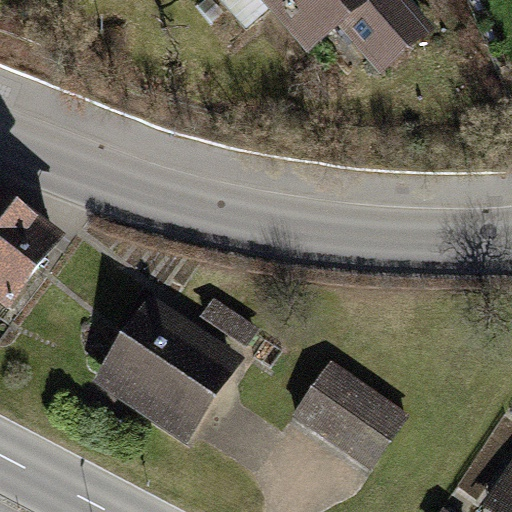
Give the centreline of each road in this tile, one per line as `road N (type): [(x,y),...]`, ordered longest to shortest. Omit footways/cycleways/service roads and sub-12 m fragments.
road 1 (tertiary): [(0,132),(104,172),(291,223),(391,237),(511,234)]
road 2 (tertiary): [(113,511),(0,452)]
